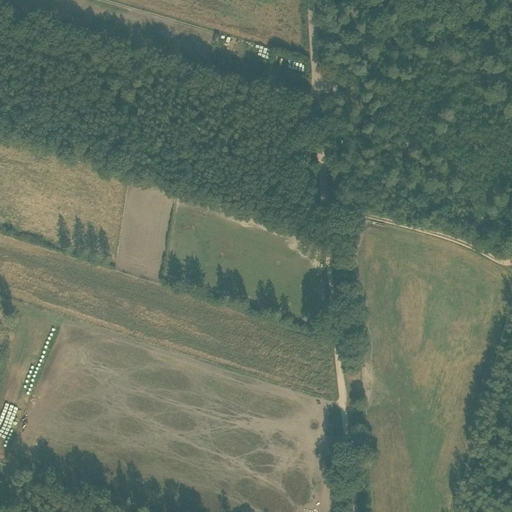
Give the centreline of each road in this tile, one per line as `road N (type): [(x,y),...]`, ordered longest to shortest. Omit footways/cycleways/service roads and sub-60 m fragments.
road 1 (track): [(353,511),(325,207)]
road 2 (track): [(454,511),(511,297)]
road 3 (unclassified): [(325,207),(312,0)]
road 4 (track): [(511,266),(466,244),(325,207)]
